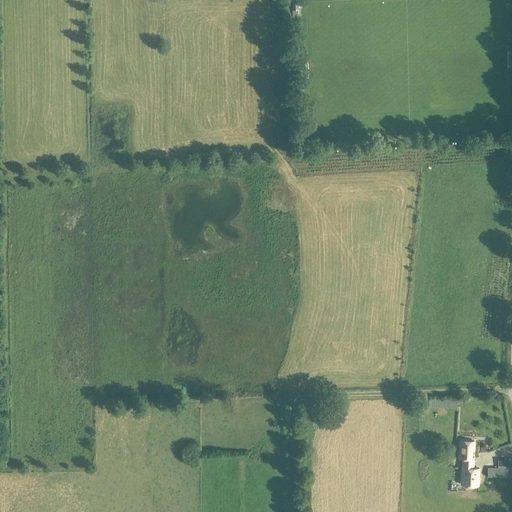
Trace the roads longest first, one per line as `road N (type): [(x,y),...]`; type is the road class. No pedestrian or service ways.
road 1 (unknown): [(511,381),(302,395),(297,511)]
road 2 (track): [(0,179),(89,170),(87,0)]
